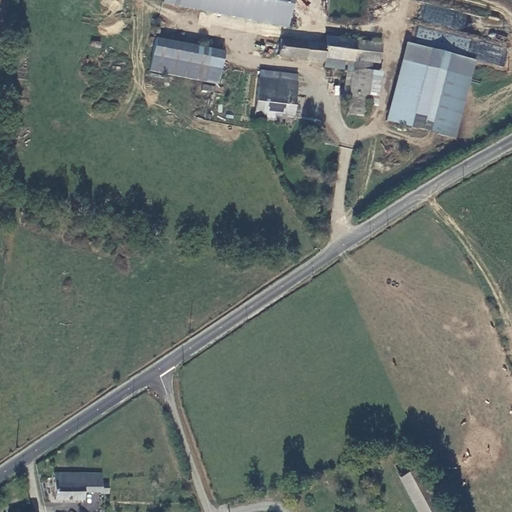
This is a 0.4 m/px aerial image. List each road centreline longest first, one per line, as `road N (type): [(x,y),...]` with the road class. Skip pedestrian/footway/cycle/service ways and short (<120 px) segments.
road 1 (tertiary): [(0,472),(511,141)]
road 2 (unknown): [(344,245),(338,205),(348,133),(317,82),(229,58),(209,26)]
